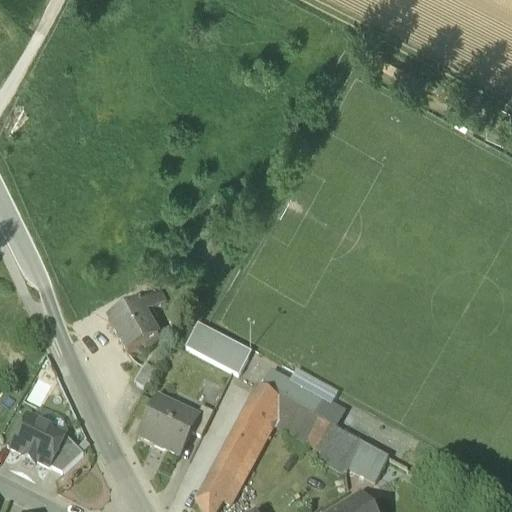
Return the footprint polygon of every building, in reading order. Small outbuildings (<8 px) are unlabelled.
[(159,299),(107,326),(125,362),(156,346),(143,321),(164,308),(159,299)] [(237,378),(249,355),(197,328),(185,351),(237,378)] [(157,375),(144,368),(133,387),(145,394),(157,375)] [(261,394),(333,433),(343,415),(270,376),(261,394)] [(248,411),(238,428),(237,430),(231,441),(230,443),(224,454),(223,455),(224,455),(218,466),(233,474),(232,475),(242,481),(270,429),(333,464),(329,470),(345,479),(348,473),(360,449),(291,411),(261,394),(257,392),(256,394),(257,394),(249,409),(248,409),(247,411),(248,411)] [(196,422),(157,404),(139,442),(179,462),(191,437),(198,423),(196,422)] [(213,417),(202,411),(196,422),(198,423),(191,437),(201,442),(213,417)] [(33,421),(29,423),(26,422),(24,425),(19,427),(16,433),(18,438),(10,453),(24,460),(23,463),(35,469),(36,466),(50,473),(65,441),(43,430),(41,425),(33,421)] [(83,459),(65,441),(50,473),(62,479),(83,459)] [(388,465),(360,449),(348,473),(375,488),(388,465)] [(217,468),(211,480),(210,479),(209,481),(210,481),(204,492),(203,492),(202,494),(203,494),(197,506),(196,505),(195,507),(196,509),(197,509),(198,511),(220,511),(222,509),(217,501),(221,495),(232,501),(243,482),(242,481),(232,475),(233,474),(218,466),(217,467),(217,466),(216,468),(217,468)]
